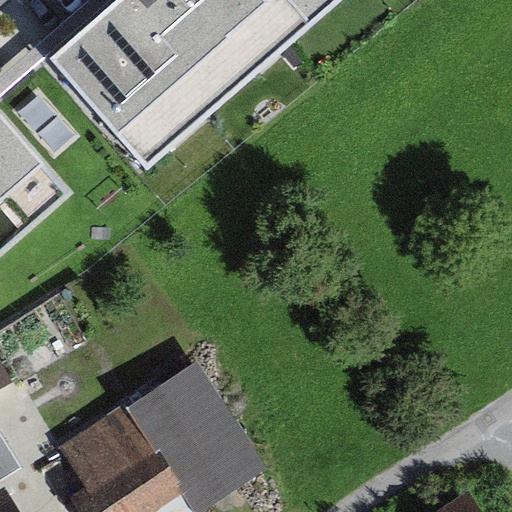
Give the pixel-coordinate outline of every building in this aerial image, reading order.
[(120,0),(54,57),(152,172),(353,0),(120,0)] [(0,108),(0,204),(48,163),(0,108)] [(207,359),(71,449),(95,486),(74,500),(81,511),(211,511),(279,468),(207,359)] [(24,511),(0,469),(0,511),(24,511)] [(488,511),(475,491),(442,511),(488,511)]
